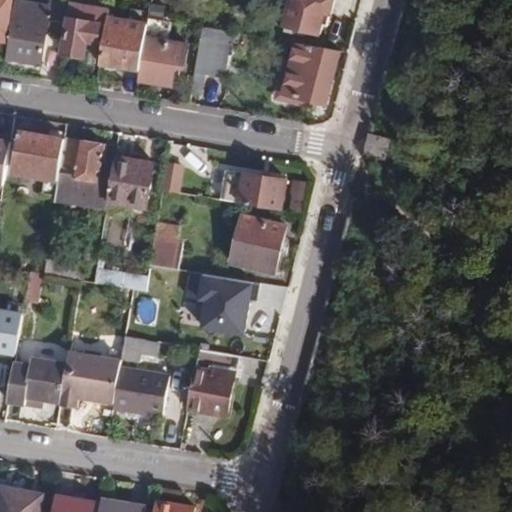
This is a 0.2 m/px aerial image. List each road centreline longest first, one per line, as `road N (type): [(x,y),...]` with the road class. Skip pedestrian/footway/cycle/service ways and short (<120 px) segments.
road 1 (residential): [(0,92),(348,151)]
road 2 (residential): [(348,151),(260,489)]
road 3 (residential): [(0,442),(260,489)]
road 4 (residential): [(386,0),(348,151)]
